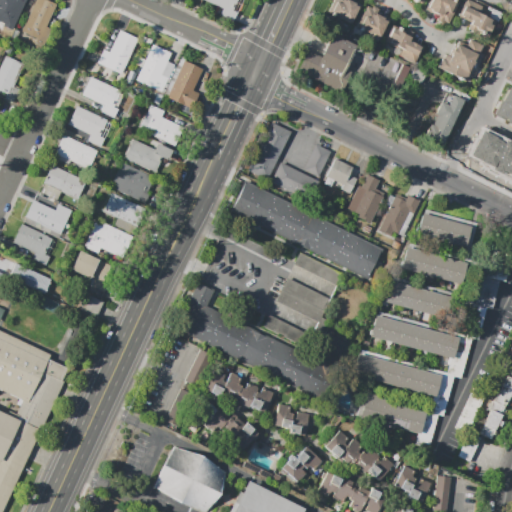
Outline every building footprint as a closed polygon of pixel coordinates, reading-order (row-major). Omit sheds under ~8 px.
[(2,0),(25,0),(13,27),(0,20),(0,3),(1,4),(2,0)] [(36,0),(46,0),(56,5),(46,27),(51,29),(43,46),(35,42),(36,39),(22,32),(36,0)] [(238,13),(234,21),(221,15),(224,8),(206,0),(237,0),(233,11),(238,13)] [(325,10),(330,0),(351,0),(361,5),(351,24),(325,10)] [(431,0),(451,0),(458,3),(449,23),(444,21),(443,25),(435,21),(438,16),(426,11),(431,0)] [(379,38),(356,26),(367,6),(372,8),(373,6),(378,9),(377,11),(391,19),(383,34),(381,33),(379,38)] [(463,6),(497,22),(490,37),(469,27),(472,21),(459,15),(463,6)] [(393,28),(411,37),(409,41),(423,48),(415,64),(398,55),(401,50),(391,44),(392,43),(389,41),(391,39),(388,37),(393,28)] [(97,62),(103,49),(109,52),(119,31),(137,39),(121,74),(97,62)] [(297,70),(308,50),(320,57),(333,33),(360,48),(358,52),(353,49),(339,77),(341,85),(337,92),(297,70)] [(483,46),(479,54),(478,54),(465,80),(437,67),(441,58),(443,59),(445,55),(450,57),(451,55),(450,54),(454,46),(455,46),(458,40),(466,44),(469,39),(483,46)] [(152,45),(171,53),(161,76),(170,80),(164,93),(136,81),(152,45)] [(0,66),(5,56),(24,65),(13,87),(20,90),(13,103),(4,99),(7,94),(0,91),(0,66)] [(203,70),(184,61),(166,97),(192,110),(200,93),(193,90),(203,70)] [(396,62),(409,69),(391,102),(378,95),(396,62)] [(82,96),(90,78),(121,91),(114,108),(118,110),(115,118),(101,112),(104,105),(82,96)] [(446,92),(465,102),(444,141),(426,131),(429,124),(431,125),(436,115),(434,115),(446,92)] [(182,127),(161,118),(164,111),(150,105),(139,130),(174,145),(182,127)] [(504,105),(511,109),(501,132),(493,129),(504,105)] [(68,125),(77,107),(108,121),(100,137),(106,140),(101,148),(87,142),(90,136),(68,125)] [(511,111),(511,132),(510,137),(502,133),(511,111)] [(290,132),(266,179),(247,170),(271,122),(290,132)] [(55,154),(63,136),(99,152),(91,170),(55,154)] [(125,158),(134,140),(155,150),(158,144),(173,151),(169,160),(162,157),(155,172),(125,158)] [(486,143),(494,147),(483,171),(475,167),(486,143)] [(314,144),(330,152),(318,177),(302,169),(314,144)] [(494,148),(502,151),(491,175),(483,172),(494,148)] [(502,153),(510,156),(499,180),(491,177),(502,153)] [(511,158),(511,171),(506,185),(500,182),(511,158)] [(334,159),(358,171),(349,188),(325,176),(334,159)] [(280,162),(318,182),(309,201),(270,182),(280,162)] [(121,163),(110,187),(142,202),(154,178),(121,163)] [(41,192),(59,200),(62,193),(79,201),(87,183),(51,166),(43,183),(44,184),(41,192)] [(347,208),(364,174),(379,181),(375,189),(385,194),(371,221),(347,208)] [(230,211),(245,181),(312,214),(378,247),(363,278),(230,211)] [(111,193),(103,212),(117,219),(114,226),(134,235),(146,209),(111,193)] [(377,231),(395,196),(404,201),(406,195),(420,202),(413,214),(403,235),(393,229),(389,237),(377,231)] [(26,217),(35,201),(55,212),(59,205),(72,212),(61,235),(26,217)] [(421,213),(469,227),(464,247),(415,233),(421,213)] [(95,223),(86,242),(125,260),(135,238),(103,223),(102,226),(95,223)] [(22,224),(12,244),(35,254),(32,259),(46,265),(50,257),(44,254),(48,248),(52,249),(56,241),(22,224)] [(406,247),(466,264),(460,285),(400,268),(406,247)] [(79,251),(70,270),(92,281),(89,286),(106,294),(111,285),(105,282),(112,267),(79,251)] [(342,274),(336,286),(293,264),(294,262),(299,252),(342,274)] [(15,263),(50,280),(44,294),(9,277),(15,263)] [(491,308),(498,280),(503,281),(506,269),(482,264),(467,326),(479,329),(484,307),(491,308)] [(286,278),(330,300),(318,323),(275,301),(286,278)] [(388,281),(448,297),(443,318),(382,301),(388,281)] [(197,283),(214,292),(207,305),(320,363),(332,338),(350,347),(322,403),(176,328),(191,300),(189,299),(197,283)] [(88,293),(104,302),(95,318),(80,309),(88,293)] [(41,295),(59,304),(54,313),(37,304),(41,295)] [(311,336),(305,348),(262,326),(267,316),(268,314),(311,336)] [(375,315),(457,338),(452,359),(369,336),(375,315)] [(0,390),(22,401),(28,403),(48,360),(50,356),(0,332),(0,390)] [(430,397),(415,441),(427,445),(437,414),(440,415),(453,376),(458,377),(471,338),(459,334),(450,362),(445,374),(441,373),(433,398),(430,397)] [(184,381),(200,348),(213,354),(197,388),(184,381)] [(357,353),(440,376),(434,397),(352,374),(357,353)] [(0,511),(4,511),(69,370),(48,360),(28,403),(22,401),(14,419),(0,412),(0,511)] [(231,373),(240,378),(237,384),(240,385),(240,387),(244,389),(248,381),(262,388),(262,387),(273,392),(262,413),(248,406),(246,409),(232,402),(234,399),(221,393),(231,373)] [(504,407),(492,401),(497,391),(498,391),(506,376),(511,379),(511,390),(509,396),(511,397),(509,403),(506,402),(504,407)] [(181,389),(193,395),(175,429),(163,423),(181,389)] [(366,392),(389,399),(388,403),(426,413),(420,435),(359,419),(366,392)] [(501,415),(498,420),(502,422),(499,428),(496,426),(493,431),(495,432),(492,437),(491,437),(489,439),(478,434),(490,410),(488,409),(492,401),(504,407),(502,412),(504,413),(503,416),(501,415)] [(219,407),(233,419),(236,416),(244,423),(245,423),(257,433),(256,434),(258,436),(255,440),(252,438),(242,449),(216,427),(212,431),(204,424),(210,416),(202,409),(207,403),(215,410),(219,407)] [(277,404),(288,406),(287,412),(292,413),(291,417),(295,418),(296,411),(307,413),(304,436),(288,434),(289,427),(274,425),(277,404)] [(324,447),(338,431),(349,440),(352,437),(379,461),(383,456),(394,466),(379,482),(366,470),(362,474),(354,466),(355,464),(349,459),(344,465),(324,447)] [(480,438),(469,462),(457,456),(467,433),(480,438)] [(174,447),(161,465),(154,487),(178,503),(202,511),(205,511),(218,494),(225,473),(201,457),(174,447)] [(281,468),(292,456),(295,459),(305,447),(321,461),(310,474),(305,469),(303,471),(305,473),(298,482),(281,468)] [(315,491),(325,470),(340,477),(341,476),(353,481),(351,486),(367,494),(370,488),(384,495),(375,511),(363,511),(367,505),(364,503),(359,511),(357,511),(348,507),(351,501),(344,497),(341,504),(330,499),(333,493),(330,492),(327,497),(315,491)] [(393,485),(400,471),(414,478),(412,482),(416,484),(418,479),(427,483),(424,488),(427,490),(421,504),(405,496),(407,492),(393,485)] [(231,511),(247,480),(304,509),(302,511),(231,511)] [(446,511),(432,510),(434,491),(448,492),(446,511)]
